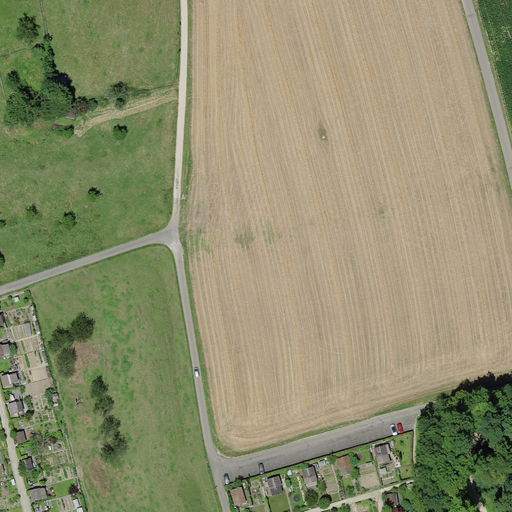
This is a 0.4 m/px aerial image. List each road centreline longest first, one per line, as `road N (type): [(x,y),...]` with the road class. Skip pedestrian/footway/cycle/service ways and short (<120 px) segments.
road 1 (track): [(172,232),(185,0)]
road 2 (unclassified): [(468,0),(511,167)]
road 3 (track): [(511,408),(481,419),(468,434),(491,511)]
